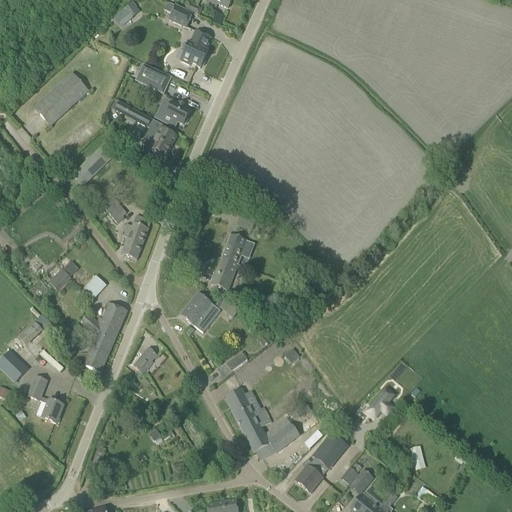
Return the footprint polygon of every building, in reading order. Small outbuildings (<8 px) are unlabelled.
[(205,0),(227,10),(231,0),(205,0)] [(122,11),(114,18),(122,28),(130,21),(127,17),(137,10),(136,9),(132,3),(122,11)] [(193,14),(196,7),(187,4),(184,10),(193,14)] [(193,15),(175,7),(168,21),(186,30),(193,15)] [(201,10),(196,7),(193,14),(198,16),(201,10)] [(211,40),(201,35),(195,33),(190,44),(189,44),(188,44),(187,44),(186,44),(184,44),(183,44),(182,45),(182,46),(181,47),(181,49),(181,50),(182,51),(183,52),(183,51),(185,52),(180,63),(190,67),(190,65),(200,70),(208,53),(205,52),(211,40)] [(135,82),(162,95),(169,80),(142,67),(135,82)] [(72,74),(33,110),(51,129),(89,93),(72,74)] [(119,103),(114,112),(125,118),(135,123),(149,130),(145,138),(153,143),(149,150),(165,159),(177,138),(162,130),(163,127),(142,115),(119,103)] [(160,109),(155,119),(174,129),(177,123),(183,126),(184,124),(185,125),(188,118),(187,118),(190,113),(185,110),(186,108),(178,104),(177,106),(172,103),(167,112),(160,109)] [(72,177),(82,187),(116,155),(105,144),(72,177)] [(126,214),(115,201),(104,210),(117,226),(124,220),(122,218),(126,214)] [(124,248),(121,256),(127,258),(136,262),(151,223),(142,219),(136,217),(132,228),(126,226),(122,237),(128,239),(127,241),(124,240),(121,247),(124,248)] [(268,222),(264,231),(272,234),(276,225),(268,222)] [(227,243),(210,286),(219,290),(228,293),(244,250),(247,243),(230,236),(227,243)] [(59,295),(72,282),(61,271),(48,284),(59,295)] [(89,274),(79,282),(84,287),(94,279),(89,274)] [(94,279),(83,291),(92,299),(103,286),(94,279)] [(220,312),(218,310),(206,301),(198,295),(180,317),(193,328),(202,335),(220,312)] [(88,316),(81,324),(89,331),(93,327),(98,331),(95,337),(83,367),(91,370),(100,374),(113,344),(126,313),(117,309),(109,306),(103,321),(99,320),(97,324),(88,316)] [(34,323),(17,338),(26,348),(43,333),(34,323)] [(40,360),(47,351),(44,349),(37,358),(40,360)] [(143,376),(158,358),(149,350),(134,368),(143,376)] [(28,370),(10,353),(0,362),(0,370),(14,384),(28,370)] [(225,366),(231,374),(247,362),(241,354),(225,366)] [(250,361),(231,376),(239,386),(258,371),(250,361)] [(35,378),(31,387),(27,398),(40,403),(46,405),(41,420),(47,422),(56,426),(63,407),(48,401),(41,398),(47,383),(35,378)] [(0,397),(6,399),(8,391),(0,388),(0,397)] [(261,429),(267,426),(272,424),(264,409),(254,414),(252,410),(241,390),(225,399),(254,455),(256,454),(260,463),(277,454),(299,437),(286,420),(265,436),(261,429)] [(385,390),(366,413),(369,415),(375,420),(381,412),(387,405),(394,397),(385,390)] [(300,419),(310,411),(304,403),(297,409),(298,411),(296,413),(300,419)] [(156,431),(150,434),(155,441),(161,438),(156,431)] [(305,444),(311,450),(324,436),(318,431),(305,444)] [(304,470),(298,477),(305,482),(303,484),(315,493),(319,487),(323,491),(344,466),(341,464),(350,453),(339,445),(327,460),(333,464),(325,473),(313,462),(306,471),(304,470)] [(99,468),(103,457),(104,455),(105,455),(106,450),(99,447),(97,452),(96,452),(88,475),(98,479),(102,469),(99,468)] [(414,472),(426,469),(420,447),(408,450),(414,472)] [(181,465),(174,467),(176,474),(183,472),(181,465)] [(351,483),(358,475),(351,470),(349,468),(343,476),(351,483)] [(363,471),(355,481),(366,490),(374,480),(363,471)] [(438,500),(427,492),(420,503),(431,511),(438,500)] [(381,507),(380,507),(364,494),(350,510),(351,511),(376,511),(378,511),(381,507)] [(237,511),(235,501),(206,506),(206,511),(237,511)]
